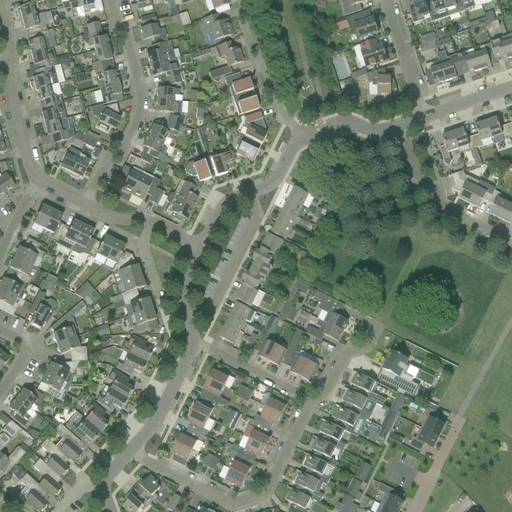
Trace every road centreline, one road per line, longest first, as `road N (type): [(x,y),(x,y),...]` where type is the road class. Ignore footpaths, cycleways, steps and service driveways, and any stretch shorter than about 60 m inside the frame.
road 1 (residential): [(129,453),(233,504),(268,490),(309,400)]
road 2 (residential): [(86,206),(106,157),(124,148),(140,108),(115,0)]
road 3 (residential): [(401,124),(419,178),(439,204),(511,240)]
road 4 (residential): [(185,317),(214,305),(258,214),(251,193)]
road 5 (residential): [(299,138),(245,0)]
road 6 (residential): [(309,400),(192,342)]
road 7 (residential): [(129,453),(168,404),(192,342)]
road 8 (residential): [(200,249),(146,222),(120,224),(86,206)]
